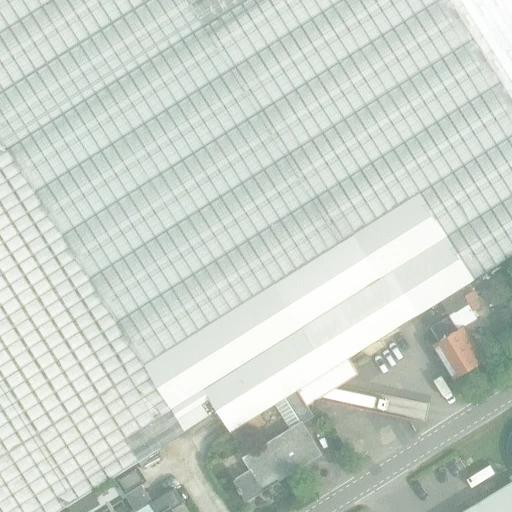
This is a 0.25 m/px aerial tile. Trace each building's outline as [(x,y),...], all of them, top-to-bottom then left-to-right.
[(0,511),(58,511),(68,506),(92,491),(159,449),(187,431),(186,429),(180,419),(193,410),(202,405),(211,399),(308,339),(301,328),(392,272),(419,315),(511,256),(511,0),(163,0),(0,102),(0,511)] [(0,0),(0,102),(163,0),(0,0)] [(308,339),(211,399),(229,431),(237,443),(268,424),(260,413),(274,404),(285,398),(298,390),(308,405),(320,398),(323,384),(323,382),(329,384),(341,377),(351,379),(358,374),(355,369),(350,360),(349,359),(398,328),(419,315),(392,272),(301,328),(308,339)] [(468,306),(459,292),(454,295),(441,302),(451,317),(432,329),(440,342),(433,346),(455,381),(471,371),(475,374),(481,370),(481,364),(485,361),(465,328),(480,319),(471,304),(468,306)] [(252,469),(233,481),(238,489),(237,489),(240,494),(241,494),(246,501),(264,491),(261,486),(262,485),(263,486),(283,474),(285,478),(321,456),(302,426),(315,418),(308,405),(298,390),(285,398),(287,400),(276,406),(278,411),(282,417),(291,431),(246,459),(252,469)] [(202,405),(193,410),(199,421),(209,415),(202,405)] [(193,410),(180,419),(186,429),(199,421),(193,410)] [(160,450),(139,463),(144,471),(164,458),(160,450)] [(137,465),(115,479),(125,495),(142,485),(148,481),(137,465)] [(511,511),(511,483),(465,511),(511,511)] [(92,491),(68,506),(71,511),(88,511),(100,505),(92,491)] [(138,511),(188,511),(181,500),(169,507),(172,511),(170,511),(156,511),(152,504),(138,511)]
